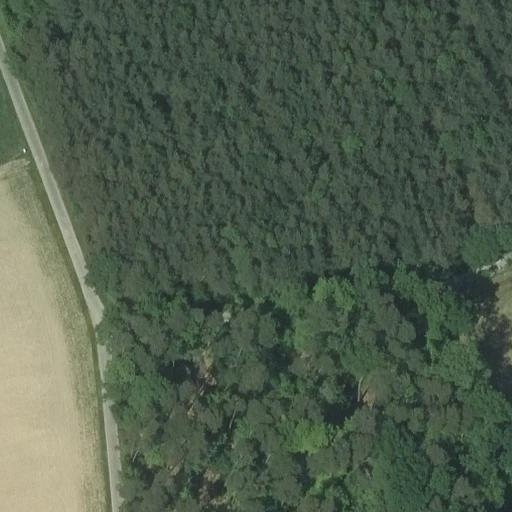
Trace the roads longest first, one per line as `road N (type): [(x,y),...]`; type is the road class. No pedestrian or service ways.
road 1 (unclassified): [(0,57),(103,332),(117,511)]
road 2 (track): [(511,257),(415,298),(103,332)]
